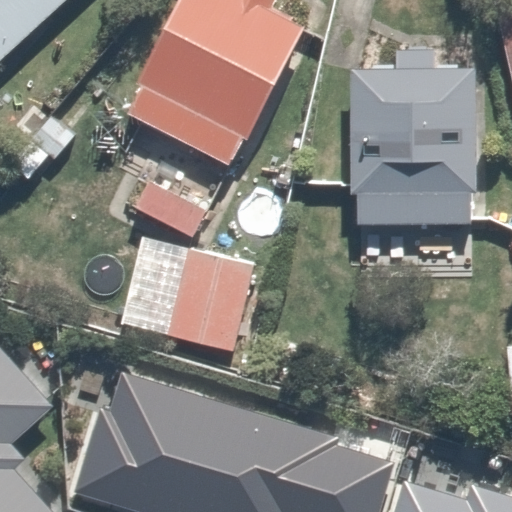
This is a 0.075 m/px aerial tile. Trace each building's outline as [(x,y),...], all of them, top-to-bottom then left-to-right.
[(0,0),(0,36),(38,0),(0,0)] [(301,18),(265,0),(156,0),(109,92),(230,155),(301,18)] [(511,0),(488,0),(511,122),(511,0)] [(385,57),(344,55),(336,214),(463,220),(471,56),(429,54),(430,38),(386,36),(385,57)] [(202,197),(140,158),(117,196),(179,234),(202,197)] [(248,253),(173,237),(154,326),(229,342),(248,253)] [(478,262),(394,263),(395,307),(479,306),(478,262)] [(0,511),(43,511),(8,475),(18,466),(5,452),(54,406),(0,348),(0,511)] [(385,511),(398,468),(337,450),(340,437),(123,375),(110,420),(96,416),(71,500),(114,511),(385,511)] [(511,511),(511,497),(474,485),(467,503),(404,482),(393,511),(511,511)]
